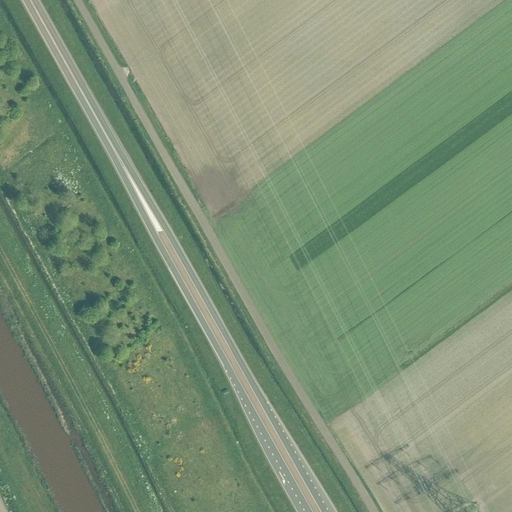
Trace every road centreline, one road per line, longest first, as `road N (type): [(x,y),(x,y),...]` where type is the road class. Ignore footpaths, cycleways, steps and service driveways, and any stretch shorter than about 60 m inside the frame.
road 1 (unclassified): [(372,511),(77,0)]
road 2 (trunk): [(325,511),(101,130)]
road 3 (trunk): [(101,130),(309,511)]
road 4 (trunk): [(101,130),(28,0)]
